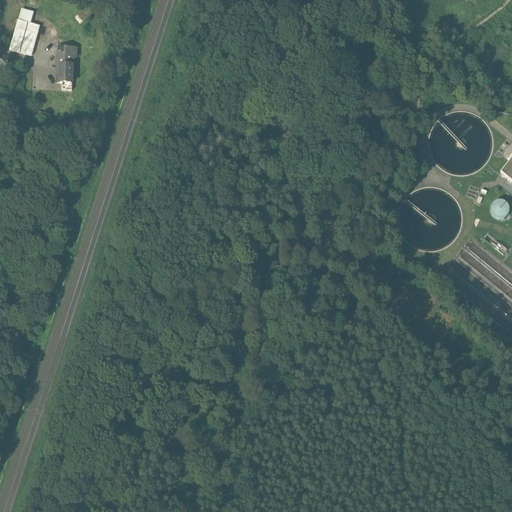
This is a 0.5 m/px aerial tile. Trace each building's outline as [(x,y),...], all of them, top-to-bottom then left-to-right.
[(32,16),(17,11),(7,42),(22,47),(32,16)] [(56,39),(55,48),(70,48),(73,48),(74,40),(56,39)] [(70,48),(55,48),(55,69),(58,69),(58,74),(60,74),(70,74),(70,48)] [(511,137),(499,153),(511,163),(511,137)] [(494,181),(491,183),(489,187),(489,190),(489,194),(492,198),(495,200),(498,200),(502,200),(504,199),(507,196),(509,192),(509,189),(507,185),(505,182),(501,180),(498,180),(494,181)]
